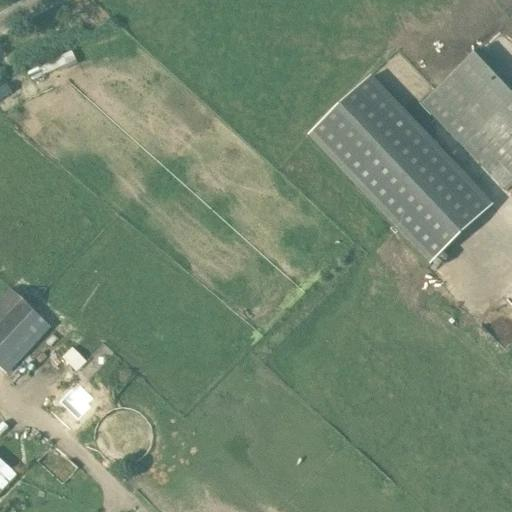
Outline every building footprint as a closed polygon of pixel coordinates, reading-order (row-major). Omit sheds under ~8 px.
[(62,67),(75,61),(76,61),(72,52),(28,73),(32,82),(62,67)] [(474,138),(511,104),(511,87),(478,52),(421,106),(463,149),(474,138)] [(362,73),(299,133),(422,262),(486,202),(362,73)] [(511,104),(474,138),(511,176),(511,104)] [(60,358),(73,371),(84,361),(71,348),(60,358)] [(58,486),(76,468),(50,441),(32,459),(58,486)]
